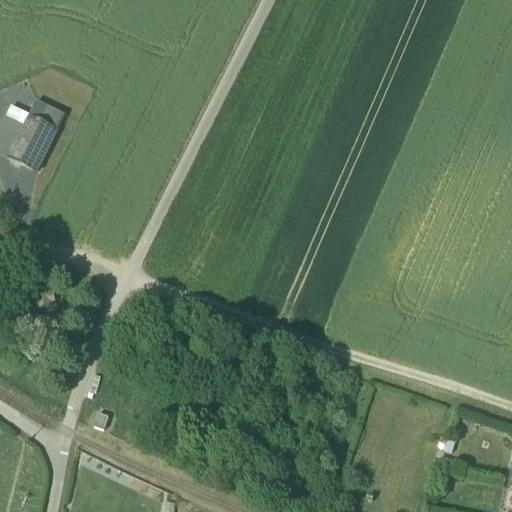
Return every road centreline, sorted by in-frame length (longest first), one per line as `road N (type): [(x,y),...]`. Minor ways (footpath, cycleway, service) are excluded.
road 1 (track): [(267,0),(104,318),(61,447)]
road 2 (track): [(126,274),(511,406)]
road 3 (track): [(126,274),(0,241)]
